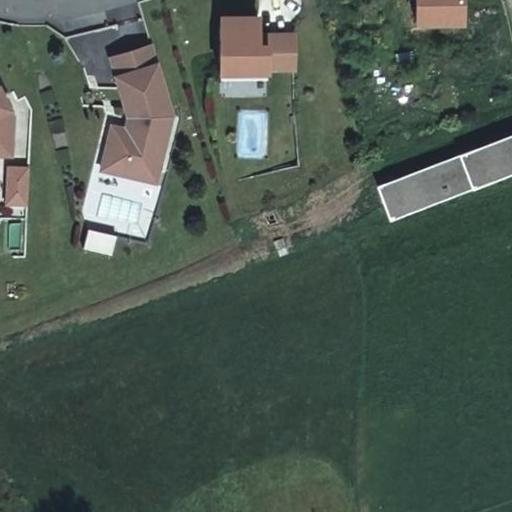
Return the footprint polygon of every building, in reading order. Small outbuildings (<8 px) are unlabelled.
[(418,0),(419,19),(464,19),(464,0),(418,0)] [(258,15),(220,15),(220,72),(268,71),(268,68),(268,44),(258,44),(258,35),(258,15)] [(295,35),(258,35),(258,44),(268,44),(268,68),(295,68),(295,35)] [(111,58),(116,76),(156,64),(151,46),(111,58)] [(156,64),(116,76),(128,116),(134,118),(133,122),(137,123),(136,131),(111,125),(106,149),(125,153),(123,163),(158,172),(171,115),(156,64)] [(14,114),(0,88),(0,146),(12,147),(14,114)] [(511,172),(511,133),(372,187),(386,221),(511,172)] [(0,154),(12,155),(12,147),(0,146),(0,154)] [(125,153),(106,149),(101,168),(156,181),(158,172),(123,163),(125,153)]
